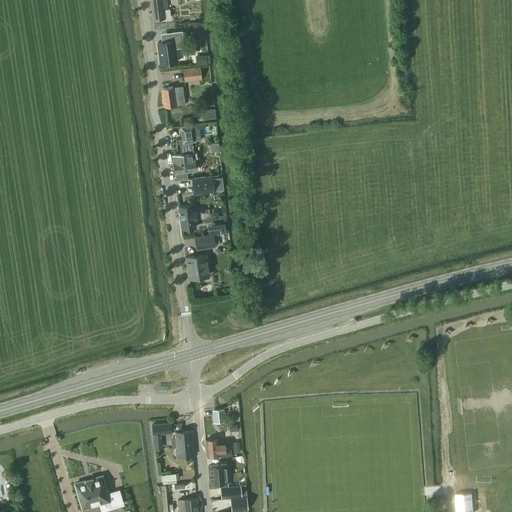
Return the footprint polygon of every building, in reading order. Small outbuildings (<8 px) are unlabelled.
[(165,0),(150,0),(153,19),(165,18),(170,17),(169,9),(167,9),(165,0)] [(184,46),(181,31),(172,32),(173,40),(158,42),(161,64),(177,62),(175,48),(184,46)] [(195,64),(209,63),(209,55),(195,55),(195,64)] [(182,68),(183,81),(201,79),(199,67),(182,68)] [(173,87),(163,88),(165,107),(175,105),(173,87)] [(172,155),(175,172),(176,179),(188,177),(187,171),(195,170),(191,142),(196,141),(196,140),(200,139),(198,124),(180,126),(182,141),(180,142),(181,154),(172,155)] [(212,178),(192,180),(194,193),(214,191),(212,178)] [(180,200),(183,223),(196,222),(195,213),(197,213),(197,207),(194,207),(194,199),(180,200)] [(194,237),(196,249),(215,246),(213,234),(194,237)] [(205,254),(186,257),(189,278),(208,275),(205,254)] [(212,409),(213,422),(226,421),(224,408),(212,409)] [(171,433),(171,427),(171,423),(152,424),(153,434),(171,433)] [(191,430),(178,431),(176,431),(176,437),(171,437),(172,447),(176,447),(177,457),(193,455),(191,430)] [(163,448),(162,434),(152,435),(153,449),(163,448)] [(207,456),(219,455),(220,457),(231,456),(230,447),(225,447),(224,440),(218,441),(217,439),(205,440),(207,456)] [(227,464),(208,466),(210,483),(220,482),(222,498),(241,496),(240,486),(229,487),(227,464)] [(178,472),(161,475),(162,482),(179,479),(178,472)] [(102,475),(75,483),(82,508),(83,508),(82,503),(99,498),(100,503),(108,500),(110,507),(122,504),(118,491),(107,494),(102,475)] [(172,482),(173,490),(195,490),(195,481),(172,482)] [(167,484),(161,485),(163,511),(165,511),(164,511),(168,511),(169,511),(169,510),(173,510),(172,504),(169,504),(167,484)] [(246,497),(231,498),(232,510),(247,509),(246,497)] [(198,511),(197,498),(178,500),(179,511),(198,511)]
